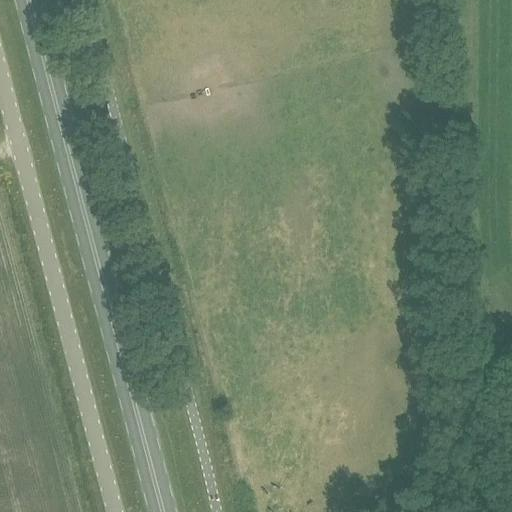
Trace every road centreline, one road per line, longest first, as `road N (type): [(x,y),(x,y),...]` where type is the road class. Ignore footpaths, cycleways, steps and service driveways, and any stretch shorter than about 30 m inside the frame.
road 1 (primary): [(161,511),(25,0)]
road 2 (unclassified): [(0,73),(114,511)]
